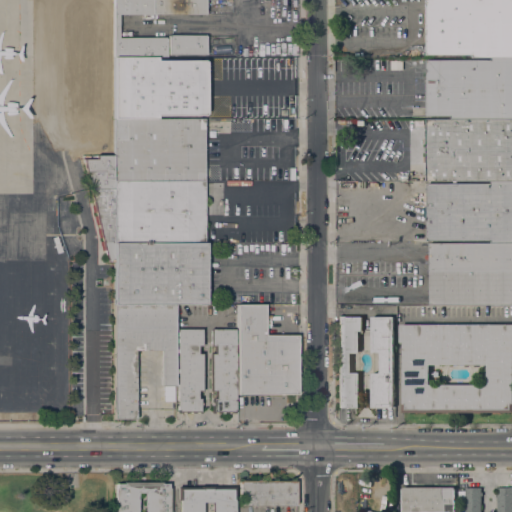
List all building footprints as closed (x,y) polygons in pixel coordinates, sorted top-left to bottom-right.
[(114,0),(205,0),(205,15),(119,15),(119,38),(165,38),(165,57),(156,57),(156,58),(114,58),(114,0)] [(511,0),(511,57),(473,57),(473,54),(427,54),(427,0),(511,0)] [(168,55),(168,35),(205,35),(205,55),(168,55)] [(156,58),(156,61),(202,61),(204,61),(205,63),(206,64),(205,113),(205,115),(204,115),(203,116),(156,116),(156,120),(114,120),(114,58),(156,58)] [(511,120),(452,120),(452,116),(427,116),(427,60),(493,60),(493,58),(511,58),(511,120)] [(113,155),(114,155),(114,120),(156,120),(156,121),(203,121),(203,182),(113,182),(113,155)] [(492,181),(428,181),(428,162),(426,162),(426,157),(428,157),(428,153),(426,153),(426,147),(427,147),(427,143),(426,143),(426,138),(427,138),(427,128),(426,128),(426,124),(427,124),(427,120),(452,120),(511,120),(511,182),(492,182),(492,181)] [(113,262),(106,263),(104,251),(101,251),(99,242),(101,241),(101,238),(99,238),(96,229),(99,229),(98,225),(96,226),(93,216),(96,215),(95,213),(93,213),(91,206),(93,206),(82,159),(83,159),(83,156),(113,155),(113,182),(113,244),(113,262)] [(203,182),(204,243),(205,243),(205,244),(113,244),(113,182),(203,182)] [(511,182),(511,244),(492,244),(492,240),(428,240),(428,184),(492,183),(492,182),(511,182)] [(205,244),(205,247),(208,247),(208,254),(205,254),(206,305),(174,305),(174,306),(114,306),(114,262),(113,262),(113,244),(205,244)] [(511,244),(511,304),(430,305),(430,244),(492,244),(511,244)] [(174,306),(175,386),(172,386),(172,401),(162,401),(162,386),(160,386),(160,351),(135,351),(135,419),(115,419),(114,306),(174,306)] [(236,330),(236,306),(264,306),(264,336),(297,336),(296,395),(237,395),(237,391),(236,391),(236,330)] [(362,333),(359,333),(360,353),(351,353),(351,373),(360,373),(360,408),(338,408),(338,317),(362,317),(362,324),(362,331),(362,333)] [(372,317),(394,317),(394,407),(372,407),(372,373),(381,373),(381,352),(372,352),(372,331),(372,324),(372,317)] [(511,412),(403,412),(403,403),(403,342),(400,342),(400,324),(511,324),(511,412)] [(177,330),(202,330),(202,347),(198,347),(198,353),(202,353),(202,392),(197,392),(197,399),(200,399),(200,400),(201,400),(201,414),(178,413),(178,410),(177,410),(177,330)] [(235,391),(235,413),(212,413),(212,399),(214,399),(214,392),(210,392),(210,354),(214,354),(214,347),(210,347),(210,330),(236,330),(236,391),(235,391)] [(240,481),(296,481),(296,506),(240,506),(240,481)] [(115,511),(115,488),(116,488),(116,484),(123,484),(123,482),(161,482),(161,484),(168,484),(168,489),(169,489),(169,511),(115,511)] [(180,511),(180,501),(177,501),(177,488),(234,487),(234,511),(180,511)] [(455,487),(455,511),(403,511),(403,487),(455,487)] [(482,511),(459,511),(459,509),(466,509),(466,495),(464,495),(464,488),(482,487),(482,511)] [(511,511),(497,511),(497,497),(497,493),(497,487),(511,487),(511,511)]
